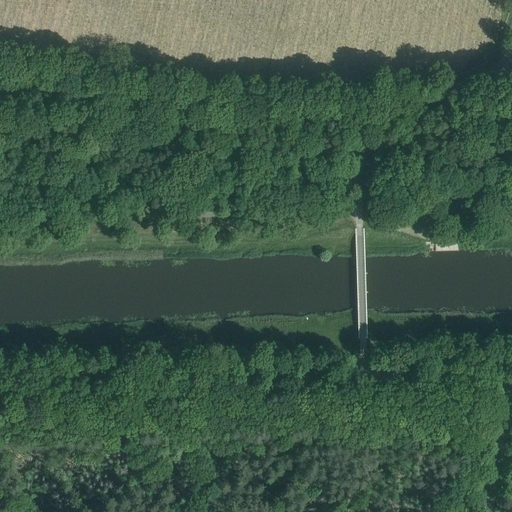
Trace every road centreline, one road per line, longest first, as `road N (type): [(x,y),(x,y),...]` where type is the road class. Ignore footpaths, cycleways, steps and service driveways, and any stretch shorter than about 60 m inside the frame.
road 1 (unclassified): [(484,511),(507,378),(366,379),(358,174),(379,125),(405,104),(511,57)]
road 2 (track): [(366,379),(0,387)]
